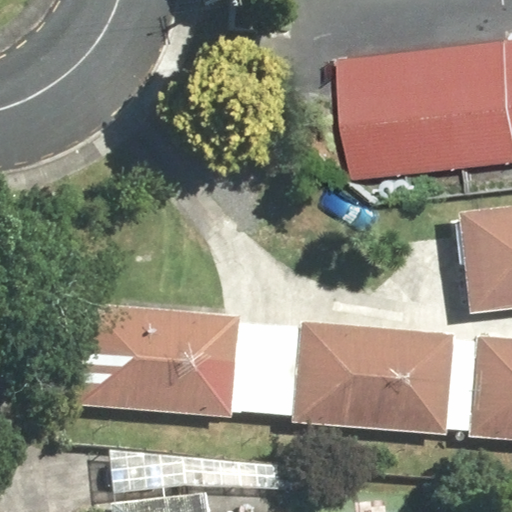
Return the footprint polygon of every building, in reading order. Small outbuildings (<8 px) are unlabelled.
[(402,94),(431,186),(511,172),(511,19),(500,21),(509,78),(402,94)] [(511,203),(439,206),(443,311),(511,309),(511,203)] [(220,319),(70,308),(62,423),(212,434),(220,319)] [(459,339),(277,331),(272,442),(454,450),(459,339)] [(511,349),(475,346),(467,448),(511,451),(511,349)] [(76,506),(76,511),(279,511),(279,496),(76,506)]
